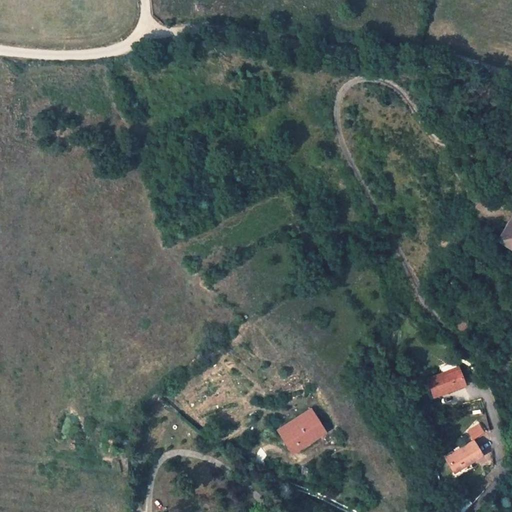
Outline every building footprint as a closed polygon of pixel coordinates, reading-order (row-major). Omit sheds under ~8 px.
[(511,225),(509,223),(499,238),(511,246),(511,225)] [(463,331),(467,324),(462,320),(457,326),(463,331)] [(434,395),(465,383),(458,367),(428,379),(434,395)] [(325,427),(312,408),(281,429),(295,448),(325,427)] [(490,430),(486,415),(459,431),(466,444),(446,457),(455,471),(482,455),(473,440),(490,430)]
